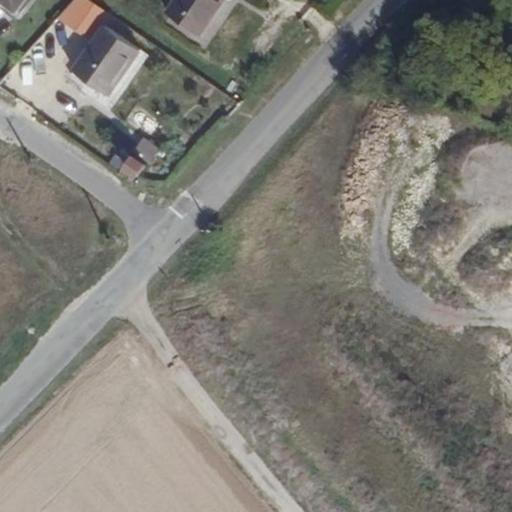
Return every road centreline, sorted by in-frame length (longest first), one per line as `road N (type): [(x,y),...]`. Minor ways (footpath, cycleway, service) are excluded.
road 1 (unclassified): [(169,238),(384,0)]
road 2 (track): [(127,282),(170,361),(294,511)]
road 3 (unclassified): [(0,410),(169,238)]
road 4 (unclassified): [(169,238),(0,112)]
